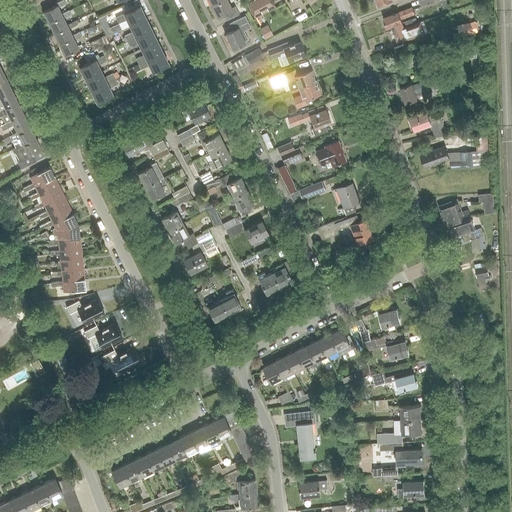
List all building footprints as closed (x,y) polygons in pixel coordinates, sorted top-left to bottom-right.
[(47,20),(61,14),(58,7),(65,4),(63,0),(62,0),(55,4),(56,5),(43,12),(47,20)] [(227,0),(222,0),(211,6),(217,18),(223,15),(225,20),(238,13),(234,6),(231,7),(227,0)] [(255,18),(262,14),(261,11),(266,9),(268,11),(276,7),(272,0),(254,0),(247,4),(255,18)] [(126,19),(129,25),(145,18),(139,6),(115,18),(118,23),(126,19)] [(401,22),(402,22),(400,18),(414,13),(412,7),(383,18),(386,28),(392,26),(401,22)] [(68,10),(61,14),(47,20),(53,31),(67,25),(63,18),(70,14),(68,10)] [(244,41),(248,39),(243,30),(250,26),(244,15),(231,21),(235,28),(225,34),(232,49),(244,42),(244,41)] [(103,16),(98,18),(106,36),(121,29),(118,24),(109,28),(103,16)] [(151,29),(145,18),(129,25),(132,31),(124,35),(127,41),(151,29)] [(53,31),(58,42),(72,35),(69,29),(76,25),(74,21),(67,25),(53,31)] [(403,27),(402,22),(401,22),(392,26),(397,40),(407,37),(406,34),(420,29),(417,22),(403,27)] [(99,23),(93,26),(97,33),(102,30),(99,23)] [(476,23),(459,26),(461,36),(478,33),(476,23)] [(263,39),(272,35),(268,24),(258,28),(263,39)] [(137,42),(140,48),(156,40),(151,29),(127,41),(129,46),(137,42)] [(79,32),(72,35),(58,42),(65,55),(78,48),(74,39),(81,36),(79,32)] [(103,37),(90,43),(93,50),(107,44),(103,37)] [(136,59),(138,64),(162,53),(156,40),(140,48),(143,55),(136,59)] [(287,41),(267,49),(271,59),(277,57),(281,66),(288,64),(287,60),(304,54),(300,41),(289,45),(287,41)] [(259,48),(246,55),(246,56),(250,63),(251,65),(265,57),(259,48)] [(162,53),(138,64),(139,64),(134,67),(136,71),(141,69),(149,65),(151,71),(167,63),(162,53)] [(84,78),(100,71),(97,65),(105,61),(103,56),(79,67),(84,78)] [(294,69),(284,73),(283,70),(269,76),(272,86),(287,81),(290,90),(297,88),(315,81),(310,69),(296,75),(294,69)] [(100,71),(84,78),(90,90),(114,78),(111,73),(103,77),(100,71)] [(233,76),(238,87),(242,85),(237,74),(233,76)] [(117,84),(114,78),(90,90),(96,102),(111,94),(108,88),(117,84)] [(0,96),(12,91),(6,79),(0,82),(0,96)] [(412,85),(411,83),(399,88),(405,103),(416,99),(417,104),(426,101),(424,94),(429,92),(425,80),(412,85)] [(256,81),(243,86),(245,92),(258,86),(256,81)] [(319,94),(315,81),(297,88),(300,95),(293,98),(296,107),(307,104),(305,99),(319,94)] [(12,91),(0,96),(0,111),(18,103),(12,91)] [(193,98),(182,103),(186,111),(188,110),(194,122),(209,114),(202,102),(197,105),(193,98)] [(18,103),(0,111),(0,118),(8,114),(11,120),(23,114),(18,103)] [(309,117),(313,128),(311,128),(313,135),(326,130),(324,124),(329,122),(324,109),(322,110),(321,106),(307,111),(307,112),(300,115),(299,114),(288,119),(290,126),(304,120),(309,117)] [(428,116),(426,112),(407,119),(410,127),(412,126),(414,130),(430,125),(434,137),(446,133),(438,112),(428,116)] [(30,127),(23,114),(11,120),(0,125),(0,126),(3,131),(14,126),(17,133),(30,127)] [(189,129),(177,135),(179,140),(190,134),(191,134),(200,130),(197,124),(189,129)] [(10,136),(13,141),(16,147),(35,137),(30,127),(17,133),(10,136)] [(206,144),(210,152),(224,145),(218,133),(209,137),(205,129),(196,133),(200,141),(203,146),(206,144)] [(137,135),(122,143),(128,155),(143,147),(148,156),(152,154),(154,153),(165,147),(166,147),(164,142),(152,148),(151,146),(145,134),(139,137),(137,135)] [(190,134),(179,140),(182,145),(193,140),(190,134)] [(14,153),(15,153),(18,160),(17,160),(21,169),(36,161),(32,153),(41,149),(35,137),(16,147),(12,149),(14,153)] [(324,145),(324,147),(316,150),(322,165),(330,162),(331,165),(344,160),(341,152),(342,152),(341,147),(339,147),(337,140),(324,145)] [(280,154),(294,148),(292,143),(278,148),(280,154)] [(224,145),(210,152),(214,159),(207,162),(211,170),(217,167),(216,164),(230,157),(224,145)] [(444,146),(420,154),(425,168),(449,160),(444,146)] [(154,153),(152,154),(155,160),(168,154),(165,147),(154,153)] [(280,154),(283,161),(300,155),(297,147),(294,148),(280,154)] [(481,167),(481,152),(459,152),(460,161),(451,161),(451,169),(473,168),(481,167)] [(150,166),(137,173),(144,186),(163,177),(155,162),(150,166)] [(276,166),(288,191),(296,188),(283,163),(276,166)] [(33,183),(22,188),(24,192),(34,186),(54,177),(49,167),(30,177),(33,183)] [(209,170),(197,176),(199,179),(211,174),(209,170)] [(202,185),(213,179),(211,174),(199,179),(202,185)] [(230,181),(227,174),(214,180),(213,179),(202,185),(205,190),(220,182),(222,186),(227,184),(233,196),(246,190),(239,177),(230,181)] [(36,193),(29,196),(31,200),(39,196),(57,187),(59,186),(55,178),(54,177),(34,186),(37,191),(36,193)] [(163,177),(144,186),(151,199),(165,192),(161,185),(166,182),(163,177)] [(323,181),(299,190),(302,200),(326,191),(323,181)] [(362,201),(354,181),(337,187),(347,214),(357,210),(355,203),(362,201)] [(40,202),(34,205),(36,209),(43,205),(62,196),(64,195),(60,187),(59,186),(57,187),(39,196),(41,200),(40,202)] [(186,186),(171,193),(174,199),(178,197),(180,203),(192,197),(186,186)] [(251,211),(248,205),(253,203),(246,190),(233,196),(228,199),(231,205),(236,202),(242,215),(251,211)] [(478,193),(478,202),(483,202),(484,213),(494,213),(493,192),(478,193)] [(45,211),(38,215),(40,218),(48,214),(66,206),(68,205),(64,197),(64,195),(62,196),(43,205),(46,210),(45,211)] [(463,219),(462,217),(457,200),(439,206),(445,224),(450,222),(451,223),(463,219)] [(212,224),(220,222),(215,204),(207,206),(212,224)] [(50,221),(43,224),(45,228),(53,224),(71,215),(73,214),(69,206),(68,205),(66,206),(48,214),(50,219),(50,221)] [(161,218),(167,231),(183,223),(176,211),(161,218)] [(55,228),(52,229),(52,232),(78,225),(73,214),(71,215),(53,224),(55,228)] [(336,230),(345,227),(350,225),(357,244),(373,238),(366,218),(359,221),(357,214),(334,223),(333,221),(317,227),(322,239),(338,233),(336,230)] [(474,230),(469,215),(462,217),(463,219),(451,223),(450,222),(445,224),(450,239),(474,230)] [(236,224),(234,218),(222,224),(225,229),(236,224)] [(261,220),(243,229),(250,242),(268,233),(261,220)] [(197,241),(193,233),(189,235),(183,223),(167,231),(173,243),(182,238),(186,247),(197,241)] [(78,225),(52,232),(54,235),(57,235),(58,240),(77,238),(80,238),(78,225)] [(197,241),(198,243),(200,242),(205,239),(203,234),(195,238),(197,241)] [(200,242),(205,252),(217,246),(212,236),(200,242)] [(58,240),(49,241),(49,244),(57,244),(58,245),(59,250),(79,248),(81,248),(80,246),(80,238),(77,238),(58,240)] [(259,259),(263,257),(274,251),(272,246),(256,254),(259,259)] [(59,250),(50,251),(50,255),(58,254),(59,256),(60,260),(80,258),(82,258),(81,256),(81,248),(79,248),(59,250)] [(200,251),(182,260),(189,273),(207,264),(200,251)] [(256,254),(241,261),(244,267),(259,259),(256,254)] [(60,260),(51,261),(51,265),(59,264),(61,266),(61,271),(81,269),(83,269),(83,267),(82,258),(80,258),(60,260)] [(271,273),(279,287),(291,281),(287,272),(291,270),(287,262),(283,264),(282,262),(275,266),(277,270),(271,273)] [(475,269),(477,278),(490,275),(488,266),(475,269)] [(216,281),(230,273),(228,268),(214,275),(216,281)] [(61,271),(52,272),(52,276),(60,275),(62,277),(62,281),(84,279),(84,277),(83,269),(81,269),(61,271)] [(266,294),(279,287),(271,273),(266,276),(264,272),(256,275),(266,294)] [(214,275),(200,283),(202,288),(216,281),(214,275)] [(62,281),(51,283),(51,286),(63,285),(63,292),(85,290),(84,279),(62,281)] [(220,300),(227,314),(240,307),(231,289),(225,292),(227,296),(220,300)] [(0,301),(0,318),(17,309),(9,296),(0,301)] [(77,308),(84,323),(104,313),(97,298),(81,306),(78,300),(66,306),(69,312),(77,308)] [(214,320),(227,314),(220,300),(213,303),(211,299),(205,303),(214,320)] [(385,311),(384,309),(378,310),(382,326),(400,322),(396,308),(385,311)] [(362,333),(364,342),(372,340),(370,329),(368,330),(363,319),(357,322),(362,333)] [(95,333),(102,347),(121,337),(114,323),(99,331),(96,324),(84,330),(87,337),(95,333)] [(342,328),(330,334),(338,350),(340,353),(345,351),(345,352),(353,347),(355,346),(348,335),(346,337),(342,328)] [(330,334),(319,339),(327,355),(338,350),(330,334)] [(320,368),(324,366),(322,361),(329,358),(327,355),(319,339),(308,345),(316,360),(320,368)] [(377,339),(372,340),(364,342),(366,352),(379,348),(377,339)] [(393,344),(393,341),(386,342),(391,359),(408,354),(405,341),(393,344)] [(308,345),(297,350),(305,366),(316,360),(308,345)] [(126,369),(127,370),(133,366),(133,365),(139,362),(132,348),(117,355),(114,349),(101,355),(105,362),(113,358),(120,372),(126,369)] [(297,350),(286,356),(294,372),(305,366),(297,350)] [(58,363),(62,371),(76,363),(73,356),(58,363)] [(286,356),(275,361),(283,377),(294,372),(286,356)] [(271,382),(283,377),(275,361),(264,367),(271,382)] [(360,367),(364,377),(371,375),(368,363),(360,367)] [(385,372),(372,375),(375,384),(390,380),(391,382),(396,380),(399,391),(417,386),(414,373),(402,376),(401,373),(387,377),(385,372)] [(43,384),(52,379),(50,373),(40,378),(43,384)] [(289,392),(279,396),(283,404),(292,399),(289,392)] [(388,399),(376,400),(376,410),(388,409),(388,399)] [(420,405),(400,406),(401,420),(421,419),(420,405)] [(316,423),(315,410),(284,413),(286,426),(297,425),(301,459),(316,457),(312,424),(316,423)] [(223,416),(212,421),(219,437),(231,432),(229,429),(229,428),(237,425),(235,417),(226,421),(223,416)] [(394,433),(377,433),(378,443),(390,443),(401,442),(403,442),(402,433),(421,433),(421,419),(401,420),(394,420),(394,433)] [(212,421),(200,427),(208,443),(219,437),(212,421)] [(231,432),(232,434),(242,428),(240,423),(229,429),(231,432)] [(197,449),(208,443),(200,427),(189,432),(197,449)] [(245,433),(242,428),(232,434),(234,438),(245,433)] [(3,430),(0,431),(0,444),(8,440),(3,430)] [(178,438),(186,454),(197,449),(189,432),(178,438)] [(234,438),(236,443),(247,438),(245,433),(234,438)] [(178,438),(167,443),(175,459),(186,454),(178,438)] [(249,442),(247,438),(236,443),(239,448),(249,442)] [(252,447),(249,442),(239,448),(241,452),(252,447)] [(378,443),(377,443),(377,450),(396,449),(396,464),(406,464),(406,462),(422,461),(422,448),(402,449),(401,442),(390,443),(378,443)] [(167,443),(155,449),(163,465),(175,459),(167,443)] [(254,452),(252,447),(241,452),(243,457),(254,452)] [(155,449),(144,454),(152,470),(163,465),(155,449)] [(243,457),(245,461),(256,456),(254,452),(243,457)] [(144,454),(133,460),(141,476),(152,470),(144,454)] [(133,460),(122,465),(130,481),(141,476),(133,460)] [(119,487),(130,481),(122,465),(111,470),(119,487)] [(397,467),(377,468),(378,475),(398,474),(397,467)] [(237,481),(239,493),(257,492),(255,478),(245,479),(240,468),(227,474),(230,482),(237,481)] [(328,472),(329,481),(342,480),(341,471),(328,472)] [(210,475),(199,480),(201,484),(212,478),(210,475)] [(394,475),(384,476),(384,483),(394,483),(394,475)] [(54,506),(59,504),(56,497),(62,494),(54,478),(43,483),(51,500),(54,506)] [(201,484),(199,480),(188,486),(190,489),(201,484)] [(319,482),(319,480),(300,482),(301,496),(320,494),(320,490),(328,489),(327,481),(319,482)] [(404,488),(398,489),(399,497),(404,496),(404,495),(424,494),(424,480),(403,481),(404,488)] [(43,483),(32,489),(40,505),(51,500),(43,483)] [(60,488),(62,493),(73,488),(71,483),(60,488)] [(190,489),(188,486),(177,490),(178,494),(190,489)] [(75,493),(73,488),(62,493),(64,497),(75,493)] [(28,511),(40,505),(32,489),(21,494),(28,511)] [(257,492),(239,493),(230,494),(230,500),(239,499),(240,507),(258,505),(257,492)] [(77,498),(75,493),(64,497),(66,503),(77,498)] [(21,494),(9,500),(15,511),(25,511),(28,511),(21,494)] [(165,495),(154,499),(156,503),(167,499),(165,495)] [(66,503),(68,507),(79,503),(77,498),(66,503)] [(145,503),(144,500),(141,502),(144,508),(155,503),(153,499),(145,503)] [(15,511),(9,500),(0,504),(0,508),(1,511),(15,511)] [(134,511),(144,508),(141,502),(140,500),(129,505),(131,511),(134,511)] [(174,501),(162,506),(164,511),(176,507),(174,501)] [(81,508),(79,503),(68,507),(69,511),(81,508)]
